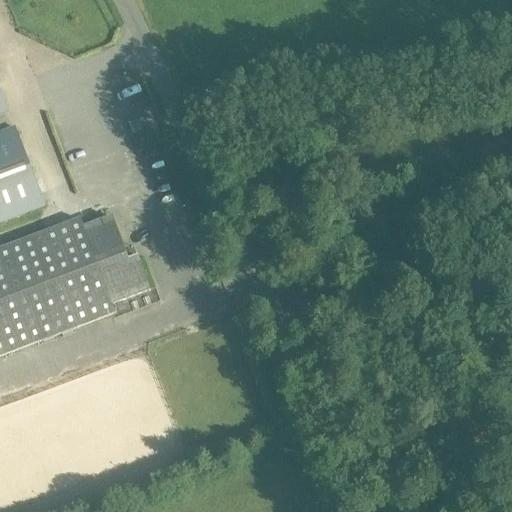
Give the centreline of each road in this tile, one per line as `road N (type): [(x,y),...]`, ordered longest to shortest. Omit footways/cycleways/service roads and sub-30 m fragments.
road 1 (unclassified): [(365,511),(192,138)]
road 2 (unclassified): [(192,138),(511,81)]
road 3 (unclassified): [(192,138),(123,0)]
